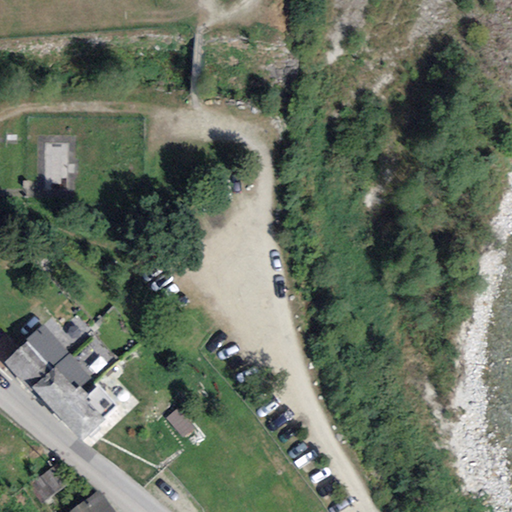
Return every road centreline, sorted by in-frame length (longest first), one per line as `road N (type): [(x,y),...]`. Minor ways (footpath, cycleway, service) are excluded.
road 1 (track): [(258,149),(217,121),(146,110),(50,106),(0,116)]
road 2 (tertiary): [(144,511),(0,388)]
